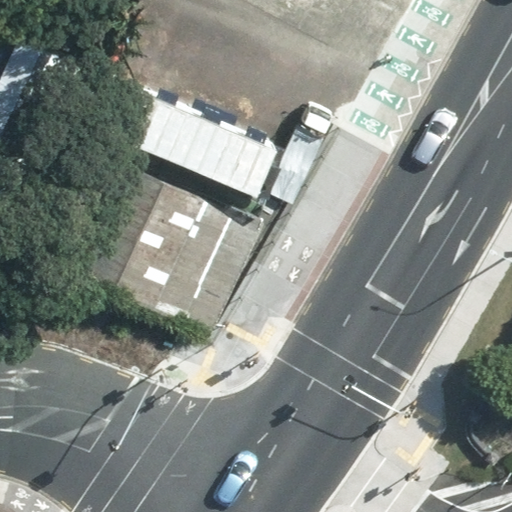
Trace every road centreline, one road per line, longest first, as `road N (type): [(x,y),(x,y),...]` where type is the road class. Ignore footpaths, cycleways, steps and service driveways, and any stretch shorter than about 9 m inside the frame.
road 1 (secondary): [(237,511),(328,381),(511,57)]
road 2 (track): [(69,412),(64,357),(41,308),(0,278)]
